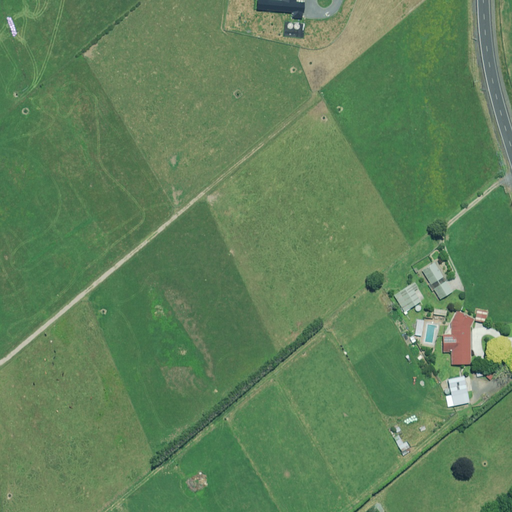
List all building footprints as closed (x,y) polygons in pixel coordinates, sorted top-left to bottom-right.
[(453,293),(437,263),(423,271),(430,284),(429,285),(432,292),(435,290),(440,300),(453,293)] [(394,296),(405,313),(426,299),(415,283),(394,296)] [(488,312),(477,310),(476,322),(486,324),(488,312)] [(475,319),(457,312),(452,323),(452,335),(443,335),(443,352),(452,352),(452,365),(470,365),(469,333),(475,319)] [(424,320),(418,319),(415,335),(422,336),(424,320)] [(469,403),(464,377),(448,380),(451,396),(446,397),(448,407),(469,403)] [(408,449),(400,434),(394,438),(402,452),(408,449)]
